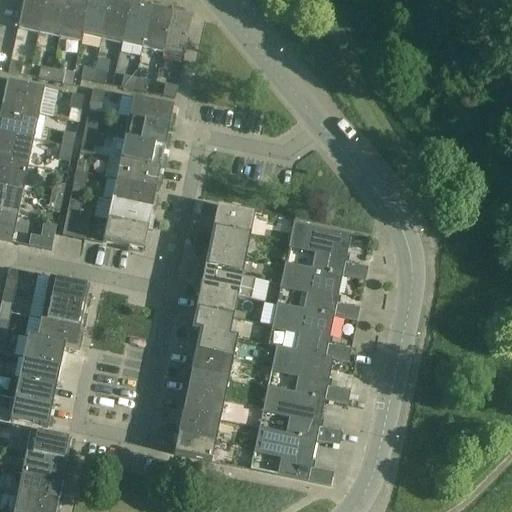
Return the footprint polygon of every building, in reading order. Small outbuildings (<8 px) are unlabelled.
[(23,0),(17,30),(38,35),(45,0),(23,0)] [(67,0),(45,0),(38,35),(59,39),(67,0)] [(67,0),(59,39),(80,44),(81,37),(80,37),(87,4),(86,3),(80,2),(80,0),(67,0)] [(81,37),(101,42),(110,1),(109,0),(106,0),(87,0),(86,3),(87,4),(80,37),(81,37)] [(101,42),(121,46),(130,5),(129,5),(122,3),(122,0),(108,0),(109,0),(110,1),(101,42)] [(121,46),(142,50),(150,9),(149,9),(143,8),(143,4),(130,1),(129,5),(130,5),(121,46)] [(142,50),(162,54),(171,14),(170,13),(163,12),(163,8),(150,6),(149,9),(150,9),(142,50)] [(162,54),(183,59),(191,18),(183,16),(184,13),(170,10),(170,13),(171,14),(162,54)] [(11,62),(8,74),(21,76),(23,64),(11,62)] [(41,68),(38,80),(50,82),(52,71),(41,68)] [(83,69),(81,81),(92,83),(95,71),(83,69)] [(62,85),(65,73),(52,71),(50,82),(62,85)] [(105,86),(108,74),(95,71),(92,83),(105,86)] [(123,77),(121,89),(133,91),(135,80),(123,77)] [(145,94),(148,82),(135,80),(133,91),(145,94)] [(0,108),(1,108),(1,107),(38,116),(44,89),(6,81),(3,98),(0,97),(0,108)] [(164,85),(162,97),(174,99),(177,88),(164,85)] [(105,94),(93,91),(88,112),(100,114),(105,94)] [(84,98),(72,96),(66,122),(78,125),(84,98)] [(133,99),(129,120),(168,128),(167,130),(172,131),(175,117),(170,116),(172,107),(133,99)] [(0,133),(33,141),(38,116),(1,107),(1,108),(0,111),(0,133)] [(88,112),(84,132),(96,135),(100,114),(88,112)] [(129,120),(124,140),(163,148),(163,150),(168,150),(171,137),(166,136),(167,130),(168,128),(129,120)] [(66,122),(61,147),(73,150),(78,125),(66,122)] [(105,138),(96,136),(96,135),(84,132),(80,153),(92,156),(94,147),(102,149),(105,138)] [(0,161),(27,167),(33,141),(0,133),(0,161)] [(124,140),(120,161),(159,169),(159,170),(163,171),(166,158),(162,157),(163,150),(163,148),(124,140)] [(58,162),(70,164),(73,150),(61,147),(58,162)] [(0,187),(22,192),(27,167),(0,161),(0,187)] [(76,173),(87,175),(90,163),(78,161),(76,173)] [(120,161),(116,181),(155,189),(155,190),(159,191),(162,178),(158,177),(159,170),(159,169),(120,161)] [(87,175),(76,173),(71,194),(83,196),(87,175)] [(116,181),(112,202),(151,210),(151,211),(155,212),(158,199),(154,198),(155,190),(155,189),(116,181)] [(66,186),(54,184),(51,198),(63,201),(66,186)] [(0,214),(17,218),(22,192),(0,187),(0,214)] [(83,196),(71,194),(67,214),(79,216),(83,196)] [(48,212),(60,215),(63,201),(51,198),(48,212)] [(112,202),(107,222),(147,231),(147,232),(150,232),(153,219),(149,218),(151,211),(151,210),(112,202)] [(216,209),(212,230),(250,238),(255,216),(241,213),(216,209)] [(0,241),(11,244),(17,218),(0,214),(0,241)] [(67,214),(62,238),(73,240),(79,216),(67,214)] [(84,243),(85,240),(89,218),(79,216),(73,240),(84,243)] [(107,222),(103,244),(143,252),(147,232),(147,231),(107,222)] [(365,282),(368,269),(343,264),(349,235),(293,223),(288,247),(318,254),(315,270),(314,271),(340,276),(340,277),(365,282)] [(212,230),(208,249),(246,257),(250,238),(212,230)] [(54,238),(42,235),(39,249),(51,252),(54,238)] [(208,249),(204,270),(242,278),(246,257),(208,249)] [(309,294),(306,311),(306,312),(332,317),(356,322),(359,309),(335,304),(340,277),(340,276),(314,271),(315,270),(285,263),(280,288),(309,294)] [(204,270),(199,290),(237,298),(250,301),(254,280),(242,278),(204,270)] [(4,292),(15,294),(26,297),(29,285),(18,282),(20,274),(9,271),(4,292)] [(89,288),(83,287),(49,279),(44,300),(84,308),(84,309),(88,310),(91,297),(87,296),(89,288)] [(199,290),(195,311),(233,319),(237,298),(199,290)] [(13,306),(15,294),(4,292),(2,303),(13,306)] [(44,300),(40,320),(80,329),(80,330),(83,330),(86,317),(83,316),(84,309),(84,308),(44,300)] [(347,365),(350,351),(326,346),(328,337),(332,317),(306,312),(306,311),(276,304),(271,328),(301,335),(297,352),(297,353),(331,360),(330,361),(347,365)] [(191,332),(191,333),(195,334),(198,334),(198,333),(229,340),(229,338),(233,319),(195,311),(191,332)] [(63,349),(68,350),(79,352),(82,338),(78,337),(80,330),(80,329),(40,320),(36,337),(36,341),(35,342),(64,348),(63,349)] [(0,321),(0,333),(6,335),(9,323),(0,321)] [(198,334),(194,355),(231,362),(236,340),(229,338),(229,340),(198,333),(198,334)] [(59,368),(63,349),(64,348),(35,342),(36,341),(26,339),(22,360),(59,368)] [(347,406),(349,393),(325,388),(330,361),(331,360),(297,353),(297,352),(276,347),(270,372),(300,378),(296,394),(296,395),(322,401),(347,406)] [(194,355),(190,375),(227,382),(231,362),(194,355)] [(55,389),(59,368),(22,360),(17,380),(55,389)] [(190,375),(185,395),(223,403),(227,382),(190,375)] [(51,409),(55,389),(17,380),(13,401),(51,409)] [(338,447),(341,433),(316,429),(322,401),(296,395),(296,394),(267,388),(262,413),(291,419),(288,435),(288,436),(314,441),(314,442),(338,447)] [(185,395),(181,416),(219,423),(223,403),(185,395)] [(47,430),(51,409),(13,401),(9,422),(47,430)] [(181,416),(177,436),(215,443),(219,423),(181,416)] [(330,488),(333,474),(308,469),(314,442),(314,441),(288,436),(288,435),(259,429),(253,455),(282,461),(279,477),(330,488)] [(29,433),(25,455),(66,463),(65,464),(69,465),(72,451),(68,450),(70,442),(29,433)] [(177,436),(173,457),(205,463),(206,464),(209,464),(210,465),(215,443),(177,436)] [(25,455),(21,475),(61,483),(61,484),(65,485),(68,471),(64,471),(65,464),(66,463),(25,455)] [(21,475),(17,496),(57,504),(61,505),(63,491),(60,490),(61,484),(61,483),(21,475)] [(17,496),(13,511),(59,511),(55,511),(57,504),(17,496)]
